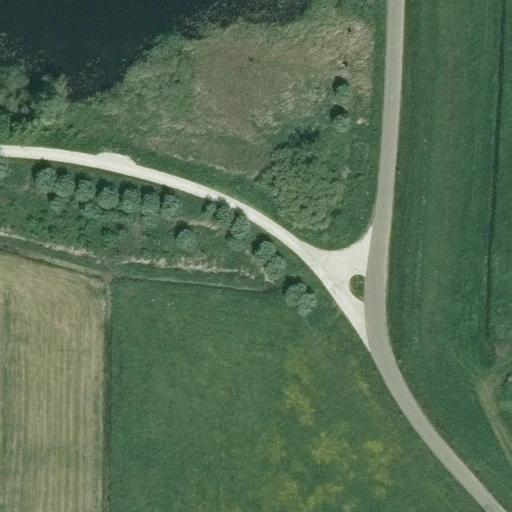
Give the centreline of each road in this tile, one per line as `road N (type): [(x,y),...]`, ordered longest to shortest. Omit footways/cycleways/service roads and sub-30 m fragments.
road 1 (unclassified): [(315,262),(261,220),(188,186),(76,159),(0,152)]
road 2 (unclassified): [(377,253),(393,0)]
road 3 (unclassified): [(498,511),(406,403),(378,344)]
